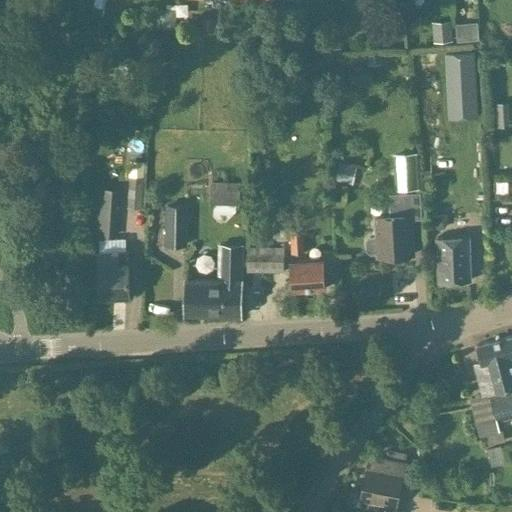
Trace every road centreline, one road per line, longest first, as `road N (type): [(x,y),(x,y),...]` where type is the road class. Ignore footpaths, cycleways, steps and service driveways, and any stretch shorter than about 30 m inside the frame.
road 1 (tertiary): [(0,352),(428,326)]
road 2 (residential): [(317,511),(428,326)]
